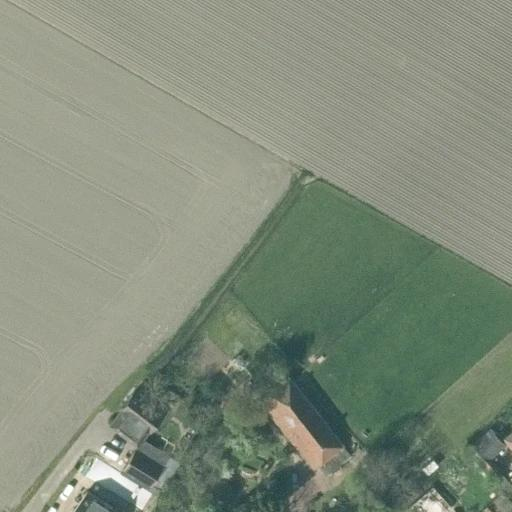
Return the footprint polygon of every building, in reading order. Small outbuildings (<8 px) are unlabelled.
[(342,445),(292,381),(285,387),(280,381),(258,400),(313,469),(317,465),(323,460),(342,445)] [(109,425),(136,446),(162,413),(133,390),(118,410),(119,411),(109,425)] [(490,427),(471,444),(482,456),(487,461),(506,444),(490,427)] [(511,447),(511,428),(503,437),(511,447)] [(349,454),(342,445),(323,460),(317,465),(324,474),(349,454)] [(151,484),(162,465),(131,447),(120,465),(151,484)] [(125,501),(137,484),(107,464),(96,482),(125,501)] [(153,498),(155,495),(137,484),(125,501),(141,511),(153,511),(155,509),(151,506),(156,500),(153,498)] [(454,511),(431,486),(401,511),(454,511)] [(72,511),(116,511),(86,491),(72,511)]
